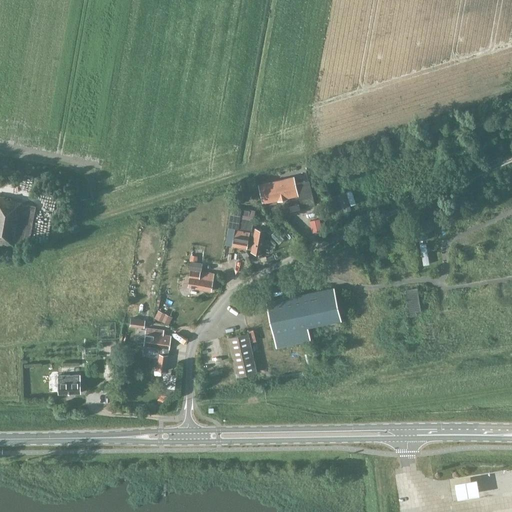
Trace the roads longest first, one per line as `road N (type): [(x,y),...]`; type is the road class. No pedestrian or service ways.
road 1 (unclassified): [(188,437),(191,347),(237,286),(511,159)]
road 2 (primary): [(511,434),(188,437)]
road 3 (primary): [(188,437),(0,438)]
